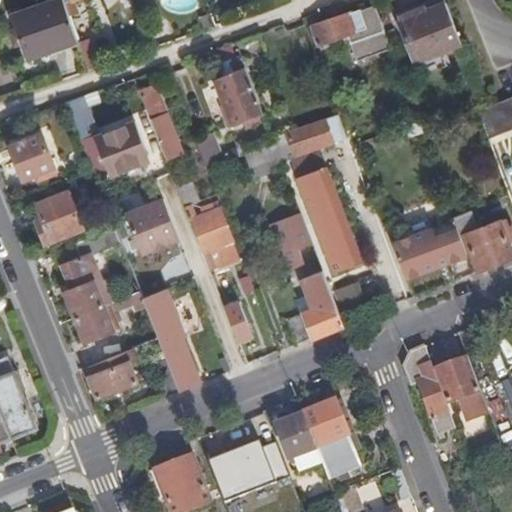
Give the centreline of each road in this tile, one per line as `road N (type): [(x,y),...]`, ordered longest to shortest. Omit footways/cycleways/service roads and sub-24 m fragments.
road 1 (residential): [(325,0),(0,116)]
road 2 (residential): [(93,452),(330,353),(379,351)]
road 3 (residential): [(0,220),(93,452)]
road 4 (residential): [(379,351),(439,511)]
road 5 (residential): [(379,351),(397,333),(511,283)]
